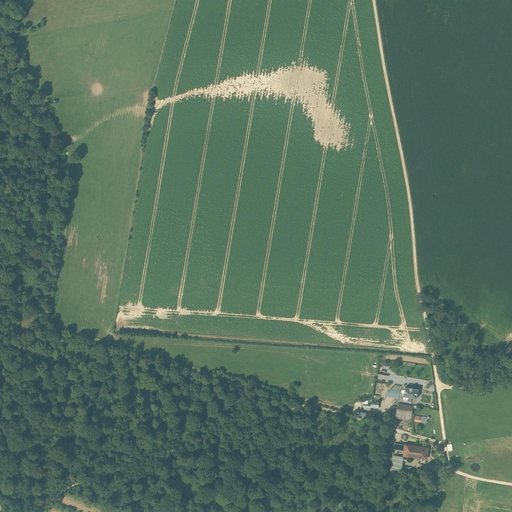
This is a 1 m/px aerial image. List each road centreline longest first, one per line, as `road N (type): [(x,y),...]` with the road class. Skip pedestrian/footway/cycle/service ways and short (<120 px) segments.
road 1 (track): [(438,388),(373,0)]
road 2 (track): [(60,259),(50,323),(304,400)]
road 3 (track): [(304,405),(75,485),(42,511)]
road 4 (track): [(0,140),(68,143),(60,259)]
road 5 (track): [(444,443),(304,405)]
